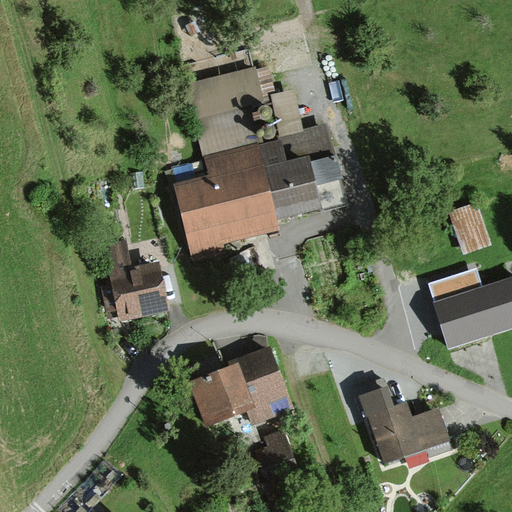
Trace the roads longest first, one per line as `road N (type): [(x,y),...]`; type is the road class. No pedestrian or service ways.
road 1 (residential): [(511,409),(313,329),(271,321),(223,326),(178,337),(35,511)]
road 2 (track): [(271,321),(339,511)]
